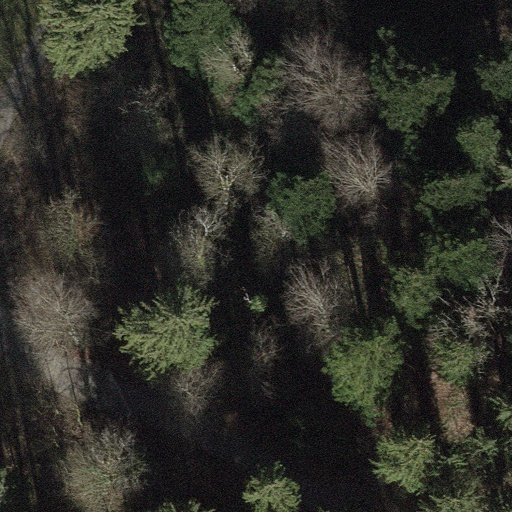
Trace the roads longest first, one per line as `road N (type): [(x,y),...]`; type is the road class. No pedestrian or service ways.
road 1 (track): [(0,311),(11,336),(241,453),(326,511)]
road 2 (track): [(77,0),(0,135)]
